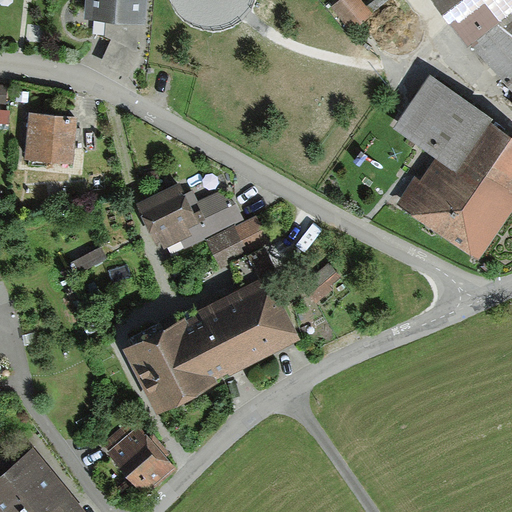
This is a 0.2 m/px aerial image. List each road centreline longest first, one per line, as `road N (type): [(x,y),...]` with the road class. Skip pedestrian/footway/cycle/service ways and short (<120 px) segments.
road 1 (residential): [(0,63),(94,84),(441,273),(467,304)]
road 2 (residential): [(467,304),(324,366),(235,423),(151,511)]
